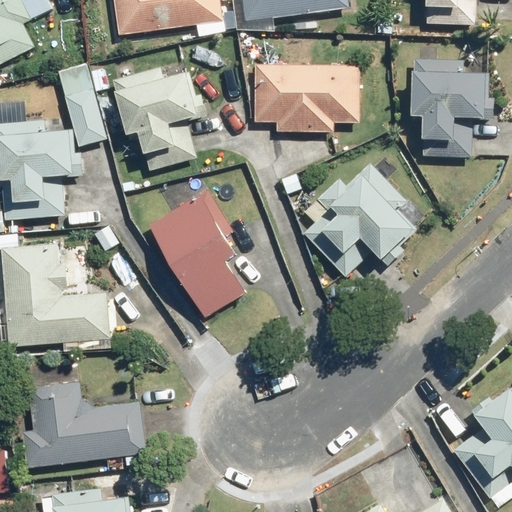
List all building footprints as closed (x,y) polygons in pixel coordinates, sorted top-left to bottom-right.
[(0,0),(0,67),(40,48),(28,26),(36,21),(25,0),(0,0)] [(117,0),(122,37),(227,23),(223,0),(117,0)] [(246,0),(249,23),(353,9),(352,0),(246,0)] [(432,0),(432,26),(480,26),(480,0),(432,0)] [(316,33),(291,32),(290,53),(316,54),(316,33)] [(362,69),(259,68),(259,121),(361,122),(362,69)] [(91,72),(65,78),(79,139),(105,133),(91,72)] [(198,160),(189,126),(201,122),(188,73),(122,90),(136,140),(149,136),(158,170),(198,160)] [(421,115),(432,116),(430,154),(473,155),(474,118),(489,118),(491,76),(423,73),(421,115)] [(72,131),(59,133),(58,124),(1,131),(11,219),(68,212),(65,182),(79,180),(72,131)] [(420,231),(412,220),(420,213),(378,170),(310,236),(351,279),(380,251),(386,259),(420,231)] [(208,198),(156,227),(206,314),(257,285),(208,198)] [(112,223),(96,233),(109,256),(126,246),(112,223)] [(83,245),(7,251),(15,347),(114,340),(111,295),(88,297),(83,245)] [(25,390),(30,427),(35,465),(149,451),(142,403),(88,410),(84,381),(25,390)] [(511,392),(484,413),(493,425),(460,451),(498,500),(511,489),(511,392)] [(111,492),(46,500),(47,511),(130,511),(129,501),(113,503),(111,492)] [(18,511),(19,502),(0,501),(0,511),(18,511)] [(374,511),(455,511),(450,503),(433,511),(387,511),(384,507),(374,511)]
